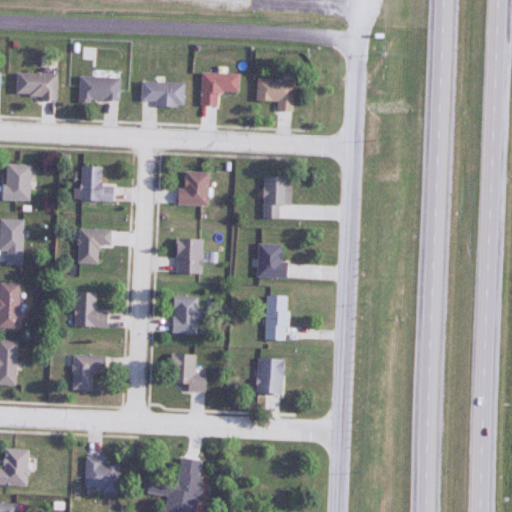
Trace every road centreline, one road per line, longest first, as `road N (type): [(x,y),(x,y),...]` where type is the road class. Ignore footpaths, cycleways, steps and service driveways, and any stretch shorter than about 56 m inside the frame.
road 1 (residential): [(334,511),(355,0)]
road 2 (trunk): [(436,0),(427,511)]
road 3 (trunk): [(487,511),(495,0)]
road 4 (residential): [(350,146),(0,132)]
road 5 (residential): [(337,430),(0,414)]
road 6 (residential): [(134,420),(147,139)]
